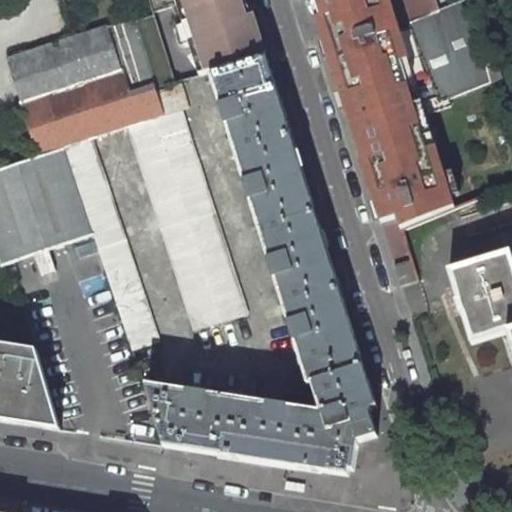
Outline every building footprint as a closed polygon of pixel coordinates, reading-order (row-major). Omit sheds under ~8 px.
[(208,74),(211,73),(266,58),(253,18),(247,20),(240,0),(175,0),(190,47),(199,45),(208,74)] [(312,0),(311,1),(379,224),(395,218),(399,216),(405,229),(455,209),(424,115),(450,107),(448,101),(502,78),(498,68),(487,71),(482,53),(469,7),(467,0),(464,0),(439,10),(398,27),(389,0),(312,0)] [(435,0),(389,0),(398,27),(439,10),(435,0)] [(482,3),(469,7),(482,53),(495,50),(482,3)] [(154,15),(135,22),(156,89),(175,83),(154,15)] [(75,37),(6,60),(39,158),(65,149),(92,140),(129,128),(165,116),(157,91),(156,89),(135,22),(134,18),(75,37)] [(199,45),(190,47),(200,76),(208,74),(199,45)] [(500,68),(495,50),(482,53),(487,71),(498,68),(500,68)] [(355,358),(338,305),(343,303),(267,60),(212,77),(309,386),(313,384),(322,413),(148,385),(164,442),(218,451),(218,456),(331,473),(331,468),(354,471),(359,443),(377,438),(369,413),(372,412),(363,384),(368,383),(360,356),(355,358)] [(182,83),(157,91),(165,116),(182,110),(189,108),(182,83)] [(195,331),(248,314),(182,110),(165,116),(129,128),(195,331)] [(133,352),(160,343),(92,140),(65,149),(94,236),(96,242),(99,253),(103,262),(133,352)] [(39,158),(0,170),(0,262),(1,266),(35,255),(49,251),(94,236),(65,149),(39,158)] [(395,218),(401,231),(405,229),(399,216),(395,218)] [(76,261),(99,253),(96,242),(72,250),(76,261)] [(49,251),(35,255),(42,274),(55,270),(49,251)] [(511,252),(449,271),(473,345),(511,333),(511,336),(511,252)] [(402,286),(417,282),(410,261),(395,266),(402,286)] [(11,297),(20,294),(18,287),(16,280),(7,282),(11,297)] [(0,421),(62,431),(37,352),(0,345),(0,421)]
